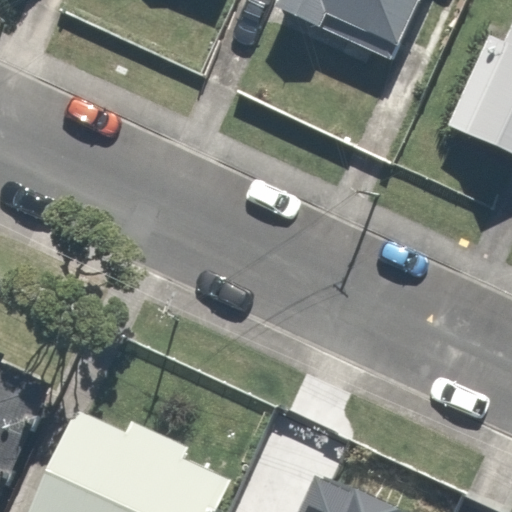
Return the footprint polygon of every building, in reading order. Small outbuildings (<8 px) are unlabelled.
[(283,0),(276,15),(398,74),(434,0),(283,0)] [(511,35),(507,47),(489,39),(440,146),(511,179),(511,35)] [(0,511),(57,370),(0,347),(0,511)] [(84,412),(36,511),(231,511),(243,487),(196,465),(203,450),(139,419),(132,434),(84,412)] [(382,511),(295,472),(276,511),(382,511)]
